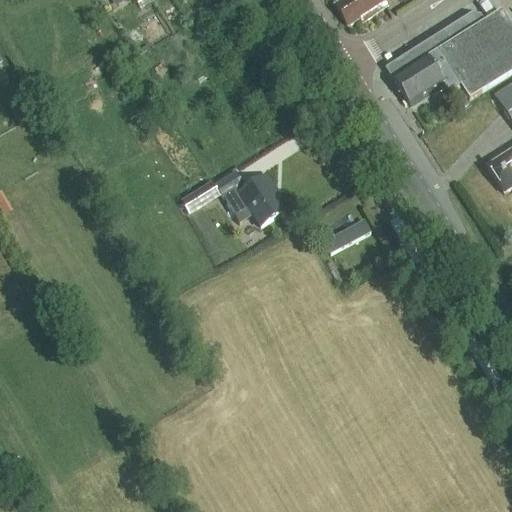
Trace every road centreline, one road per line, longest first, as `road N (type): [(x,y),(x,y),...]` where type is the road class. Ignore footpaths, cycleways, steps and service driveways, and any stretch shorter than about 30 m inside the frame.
road 1 (secondary): [(511,348),(335,66)]
road 2 (unclassified): [(335,66),(446,0)]
